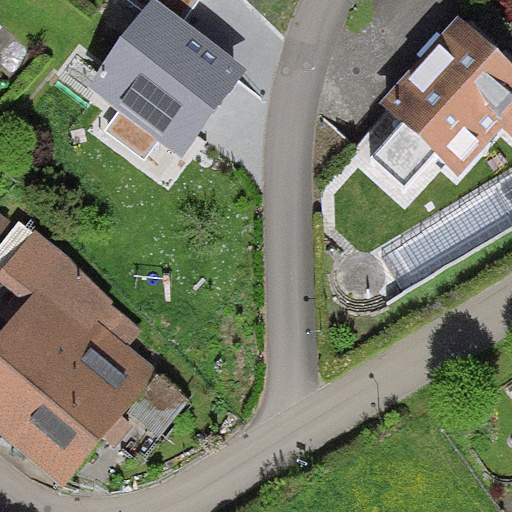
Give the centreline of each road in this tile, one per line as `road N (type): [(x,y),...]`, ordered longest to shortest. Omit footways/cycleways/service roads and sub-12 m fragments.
road 1 (residential): [(285,437),(287,174),(300,76),(325,0)]
road 2 (unclassified): [(285,437),(511,314)]
road 3 (unclassified): [(133,511),(285,437)]
